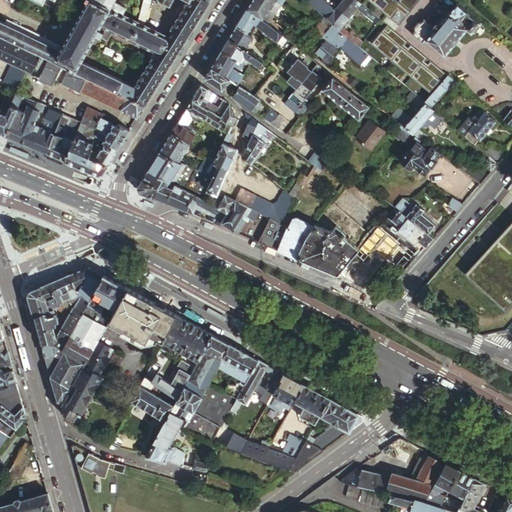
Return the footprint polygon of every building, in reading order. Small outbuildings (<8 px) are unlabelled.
[(89,0),(65,42),(62,41),(60,44),(63,45),(61,50),(5,23),(0,20),(0,36),(39,55),(63,66),(88,77),(145,105),(176,55),(210,1),(211,0),(89,0)] [(274,0),(251,0),(247,8),(258,14),(263,18),(265,15),(269,18),(273,12),(269,9),(274,0)] [(326,0),(307,0),(325,15),(334,22),(338,26),(341,23),(360,0),(339,0),(334,6),(326,0)] [(373,0),(399,22),(410,9),(399,0),(373,0)] [(399,0),(410,9),(417,0),(399,0)] [(480,23),(457,3),(438,22),(436,21),(434,21),(433,21),(432,22),(430,24),(421,16),(419,19),(415,19),(410,23),(410,27),(407,30),(421,44),(424,41),(432,48),(439,55),(466,29),(470,33),(474,33),(480,25),(480,23)] [(258,14),(247,8),(230,37),(245,48),(246,48),(248,49),(248,48),(247,47),(254,37),(250,34),(256,26),(278,41),(282,34),(263,18),(258,14)] [(334,22),(325,15),(322,18),(326,22),(330,26),(334,22)] [(7,18),(5,23),(61,50),(63,45),(60,44),(7,18)] [(369,52),(360,44),(338,26),(334,22),(330,26),(326,22),(321,29),(325,33),(322,35),(325,38),(324,39),(325,40),(317,50),(329,61),(341,47),(360,62),(369,52)] [(447,72),(386,22),(372,41),(431,91),(447,72)] [(344,25),(341,23),(338,26),(360,44),(364,37),(345,23),(344,25)] [(306,48),(313,54),(317,50),(325,40),(324,39),(325,38),(322,35),(318,32),(306,48)] [(39,55),(0,36),(0,57),(12,63),(0,87),(7,88),(17,90),(27,70),(31,72),(39,55)] [(245,48),(230,37),(222,48),(242,61),(245,56),(260,67),(264,62),(245,48)] [(424,41),(421,44),(429,52),(432,48),(424,41)] [(242,61),(222,48),(214,62),(212,66),(229,79),(232,81),(237,84),(244,74),(239,71),(245,62),(242,61)] [(63,66),(39,55),(31,72),(55,82),(57,78),(63,66)] [(326,85),(334,76),(318,63),(313,70),(309,67),(310,66),(299,57),(295,63),(294,62),(292,65),(293,66),(289,71),(293,75),(288,80),(294,85),(295,83),(299,86),(298,88),(295,92),(305,100),(313,90),(312,89),(317,83),(318,84),(320,81),(326,85)] [(83,89),(88,77),(63,66),(57,78),(83,89)] [(229,79),(212,66),(207,74),(204,77),(222,88),(229,79)] [(267,80),(276,71),(272,68),(263,77),(267,80)] [(454,77),(447,71),(447,72),(431,91),(425,99),(425,100),(431,105),(454,77)] [(360,80),(352,73),(346,80),(354,87),(360,80)] [(371,106),(334,76),(326,85),(323,89),(360,119),(371,106)] [(145,105),(88,77),(83,89),(91,94),(137,117),(145,105)] [(232,81),(229,79),(222,88),(225,90),(232,81)] [(213,92),(200,83),(191,99),(222,118),(227,101),(223,98),(217,108),(207,101),(213,92)] [(258,99),(239,86),(233,95),(251,109),(258,99)] [(0,110),(0,132),(5,135),(16,110),(19,102),(22,96),(16,93),(6,113),(0,110)] [(425,99),(420,95),(417,98),(423,103),(425,100),(425,99)] [(37,101),(34,100),(34,101),(22,96),(19,102),(25,105),(34,109),(37,101)] [(222,118),(191,99),(183,112),(172,131),(190,145),(196,135),(186,130),(192,120),(200,125),(203,119),(228,136),(230,132),(233,126),(222,118)] [(262,102),(258,99),(251,109),(255,112),(262,102)] [(419,128),(435,108),(431,105),(425,100),(423,103),(408,122),(404,127),(411,132),(416,136),(423,140),(427,135),(419,128)] [(40,103),(37,101),(34,109),(25,105),(23,114),(21,127),(23,128),(18,141),(22,142),(32,147),(37,133),(30,131),(36,117),(42,120),(47,109),(39,104),(40,103)] [(236,118),(227,101),(222,118),(233,126),(236,118)] [(69,116),(40,103),(39,104),(47,109),(42,120),(37,133),(32,147),(46,153),(51,140),(56,142),(59,136),(54,134),(61,116),(68,120),(69,116)] [(461,130),(476,143),(495,118),(480,105),(474,112),(470,109),(467,113),(464,111),(454,124),(461,130)] [(117,126),(118,123),(118,122),(86,107),(82,116),(98,123),(100,118),(117,126)] [(278,114),(270,108),(263,118),(269,122),(274,119),(278,114)] [(503,117),(511,124),(511,109),(510,108),(503,117)] [(16,110),(5,135),(14,139),(18,141),(23,128),(21,127),(23,114),(16,110)] [(251,140),(258,122),(244,112),(242,112),(244,115),(245,114),(246,115),(246,116),(246,117),(247,119),(246,122),(245,125),(246,125),(242,134),(242,135),(242,136),(243,137),(251,140)] [(404,127),(408,122),(399,115),(395,120),(404,127)] [(46,153),(65,160),(73,140),(62,135),(68,120),(61,116),(54,134),(59,136),(56,142),(51,140),(46,153)] [(80,121),(69,116),(68,120),(78,126),(80,121)] [(82,116),(80,121),(96,129),(97,127),(98,123),(82,116)] [(130,129),(118,123),(117,126),(100,118),(98,123),(97,127),(103,130),(101,133),(106,136),(102,142),(118,148),(121,142),(130,129)] [(285,120),(278,128),(286,133),(293,125),(285,120)] [(96,129),(80,121),(78,126),(75,136),(92,142),(93,139),(96,129)] [(267,129),(258,122),(251,140),(244,157),(252,163),(269,139),(265,136),(266,134),(264,133),(267,129)] [(389,139),(371,125),(360,139),(378,153),(389,139)] [(409,135),(402,129),(399,127),(393,135),(403,142),(409,135)] [(190,145),(172,131),(160,150),(180,163),(190,145)] [(233,134),(230,132),(228,136),(219,155),(215,164),(219,167),(215,177),(209,190),(218,194),(239,149),(230,144),(234,135),(233,134)] [(73,140),(65,160),(98,174),(103,173),(108,164),(88,155),(90,149),(92,142),(75,136),(73,140)] [(440,153),(423,140),(416,136),(413,140),(416,142),(412,149),(410,147),(401,159),(412,167),(414,165),(425,173),(440,153)] [(88,155),(108,164),(112,157),(118,148),(102,142),(100,141),(98,144),(96,144),(95,147),(97,148),(95,151),(90,149),(88,155)] [(498,162),(505,154),(492,143),(485,151),(490,155),(498,162)] [(180,163),(160,150),(148,170),(164,178),(171,182),(175,181),(206,196),(209,190),(215,177),(201,172),(182,164),(180,163)] [(212,151),(207,158),(208,158),(215,164),(219,155),(212,151)] [(322,170),(328,162),(314,153),(309,160),(317,167),(322,170)] [(491,170),(498,162),(490,155),(489,156),(489,157),(488,158),(488,159),(487,163),(488,165),(489,167),(490,169),(490,170),(491,170)] [(215,164),(208,158),(201,172),(215,177),(219,167),(215,164)] [(461,168),(472,176),(477,170),(465,161),(461,168)] [(164,178),(148,170),(138,186),(140,191),(153,197),(164,178)] [(305,183),(309,176),(303,172),(299,180),(305,183)] [(186,211),(195,195),(176,185),(176,186),(173,184),(171,182),(164,178),(153,197),(186,211)] [(341,187),(345,181),(342,178),(338,183),(338,182),(334,188),(338,191),(341,187)] [(338,191),(335,195),(371,220),(378,212),(341,187),(338,191)] [(297,197),(286,190),(280,200),(275,203),(258,195),(252,207),(254,208),(283,221),(297,197)] [(221,209),(195,195),(186,211),(220,225),(221,223),(228,213),(221,209)] [(227,196),(221,209),(228,213),(237,200),(227,196)] [(457,209),(463,202),(454,196),(449,204),(457,209)] [(403,197),(395,206),(428,232),(436,223),(421,212),(423,210),(424,209),(416,202),(413,205),(403,197)] [(221,223),(232,230),(238,232),(243,226),(241,225),(243,221),(241,220),(245,215),(247,216),(254,208),(252,207),(237,200),(228,213),(221,223)] [(428,232),(395,206),(387,216),(395,222),(392,225),(414,242),(417,239),(425,246),(433,237),(428,232)] [(355,253),(358,249),(357,249),(347,241),(344,239),(346,236),(349,239),(355,230),(326,209),(319,218),(334,228),(330,234),(315,223),(314,225),(297,254),(318,263),(321,260),(331,267),(338,273),(350,259),(355,253)] [(421,212),(436,223),(437,221),(423,210),(421,212)] [(288,226),(277,249),(295,256),(297,254),(314,225),(296,217),(293,218),(289,227),(288,226)] [(511,226),(466,277),(503,311),(511,300),(511,226)] [(364,236),(355,230),(349,239),(347,241),(357,249),(364,236)] [(411,262),(417,255),(414,252),(408,260),(411,262)] [(360,257),(355,253),(350,259),(356,262),(360,257)] [(295,256),(329,270),(331,267),(321,260),(318,263),(297,254),(295,256)] [(87,304),(104,274),(89,266),(70,273),(75,297),(78,299),(87,304)] [(70,273),(52,280),(59,298),(75,297),(70,273)] [(127,287),(104,274),(87,304),(86,306),(94,311),(101,316),(108,320),(127,287)] [(52,280),(40,285),(49,307),(52,306),(53,305),(60,301),(59,298),(52,280)] [(27,293),(33,316),(49,307),(40,285),(30,289),(27,293)] [(178,315),(127,287),(108,320),(147,341),(151,334),(164,341),(168,333),(178,315)] [(75,297),(59,298),(60,301),(66,305),(71,310),(78,299),(75,297)] [(79,317),(80,316),(86,306),(87,304),(78,299),(71,310),(79,317)] [(66,305),(60,301),(53,305),(62,311),(66,305)] [(67,318),(71,310),(66,305),(62,311),(63,315),(67,318)] [(33,316),(41,343),(50,346),(56,336),(52,324),(54,323),(54,321),(55,320),(57,319),(54,310),(53,310),(52,306),(49,307),(33,316)] [(50,346),(60,351),(66,341),(67,339),(79,317),(71,310),(67,318),(56,336),(50,346)] [(90,352),(96,341),(103,329),(98,325),(101,316),(94,311),(86,319),(80,316),(79,317),(67,339),(90,352)] [(197,360),(212,334),(178,315),(168,333),(164,341),(163,341),(197,360)] [(230,343),(212,334),(197,360),(194,367),(182,389),(178,396),(176,399),(194,409),(210,380),(219,363),(230,343)] [(60,351),(83,365),(90,352),(67,339),(66,341),(60,351)] [(98,374),(99,373),(104,365),(105,365),(108,359),(107,358),(112,350),(96,341),(90,352),(83,365),(98,374)] [(41,343),(45,355),(54,357),(55,358),(60,351),(50,346),(41,343)] [(259,359),(230,343),(219,363),(238,374),(237,375),(235,377),(234,380),(234,381),(231,382),(229,380),(225,388),(238,396),(259,359)] [(461,354),(448,347),(443,355),(457,362),(461,354)] [(8,350),(0,360),(0,367),(5,371),(13,368),(11,361),(8,350)] [(45,355),(57,399),(63,399),(83,365),(60,351),(55,358),(54,357),(45,355)] [(284,373),(259,359),(238,396),(231,409),(236,412),(242,401),(247,404),(259,383),(267,369),(276,374),(268,388),(267,391),(269,393),(271,390),(273,391),(284,373)] [(181,360),(171,383),(182,389),(194,367),(181,360)] [(101,375),(99,373),(98,374),(83,365),(63,399),(61,402),(62,402),(65,412),(64,413),(74,419),(78,412),(79,413),(101,375)] [(5,371),(0,367),(0,384),(1,387),(16,382),(15,377),(13,368),(5,371)] [(267,369),(259,383),(268,388),(276,374),(267,369)] [(157,373),(153,380),(154,381),(171,392),(178,396),(182,389),(171,383),(157,373)] [(304,384),(284,373),(273,391),(266,404),(278,411),(281,406),(289,411),(292,404),(295,400),(304,384)] [(132,398),(166,417),(176,399),(178,396),(171,392),(168,397),(151,388),(154,381),(153,380),(145,375),(132,398)] [(222,424),(224,419),(231,409),(238,396),(225,388),(210,380),(194,409),(222,424)] [(9,401),(21,398),(16,382),(1,387),(0,387),(0,391),(5,397),(9,401)] [(316,424),(322,414),(330,399),(304,384),(295,400),(304,405),(299,414),(316,424)] [(11,434),(26,416),(21,398),(9,401),(5,397),(2,403),(0,406),(0,427),(7,432),(11,434)] [(146,453),(167,458),(175,443),(185,425),(194,409),(176,399),(166,417),(146,453)] [(330,399),(322,414),(332,420),(331,423),(334,424),(337,426),(346,408),(330,399)] [(337,426),(348,432),(363,421),(362,416),(346,408),(337,426)] [(194,409),(185,425),(214,437),(222,424),(194,409)] [(222,424),(214,437),(241,449),(246,439),(225,429),(229,422),(224,419),(222,424)] [(311,442),(323,450),(348,432),(337,426),(334,424),(314,437),(311,442)] [(293,432),(289,439),(290,439),(298,444),(302,437),(293,432)] [(114,433),(108,444),(116,446),(119,444),(122,439),(120,436),(114,433)] [(23,437),(24,442),(32,446),(34,444),(31,435),(23,437)] [(289,467),(290,467),(296,457),(306,440),(302,437),(298,444),(290,439),(283,451),(270,444),(270,445),(267,449),(262,458),(262,459),(289,467)] [(246,439),(241,449),(262,458),(267,449),(270,445),(262,441),(259,445),(246,439)] [(290,467),(296,470),(299,467),(323,450),(311,442),(307,439),(306,440),(296,457),(290,467)] [(0,500),(32,446),(24,442),(0,483),(0,500)] [(175,443),(167,458),(183,461),(186,449),(175,443)] [(390,443),(382,449),(386,455),(394,449),(390,443)] [(96,454),(89,450),(80,467),(92,470),(93,468),(98,469),(97,471),(106,474),(108,466),(109,464),(104,462),(106,456),(96,454)] [(194,464),(209,467),(211,459),(196,455),(194,464)] [(417,479),(431,483),(443,462),(430,455),(417,479)] [(109,464),(114,465),(116,459),(106,456),(104,462),(109,464)] [(125,468),(126,461),(116,459),(114,465),(125,468)] [(446,461),(425,500),(441,506),(446,496),(440,493),(443,486),(450,490),(461,469),(446,461)] [(355,469),(339,481),(349,483),(357,485),(386,491),(391,476),(361,469),(361,470),(355,469)] [(474,476),(461,469),(450,490),(460,495),(464,497),(474,476)] [(392,472),(391,476),(431,485),(431,483),(417,479),(392,472)] [(391,476),(386,491),(391,493),(415,498),(425,500),(431,485),(391,476)] [(486,483),(474,476),(464,497),(461,503),(457,511),(456,511),(483,511),(474,507),(486,483)] [(357,485),(349,483),(346,497),(375,504),(377,505),(385,507),(388,494),(357,485)] [(0,511),(53,511),(47,491),(0,504),(0,511)] [(410,511),(411,511),(415,498),(391,493),(388,500),(405,506),(405,508),(403,511),(410,511)] [(510,511),(511,510),(511,498),(507,495),(499,511),(510,511)] [(446,496),(441,506),(446,508),(457,511),(461,503),(457,502),(446,496)] [(413,511),(414,511),(456,511),(457,511),(446,508),(441,506),(425,500),(415,498),(411,511),(413,511)] [(386,508),(384,511),(390,511),(393,505),(388,502),(386,508)]
